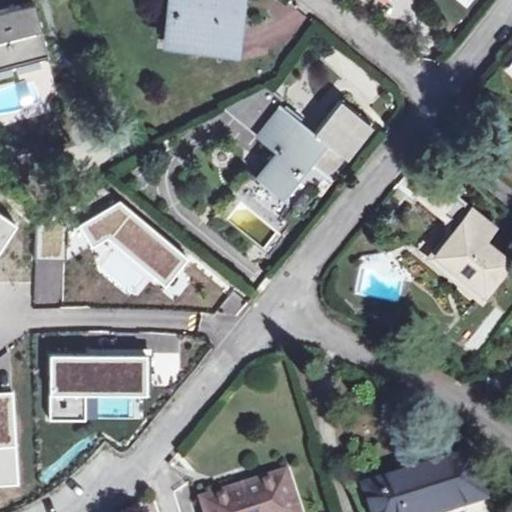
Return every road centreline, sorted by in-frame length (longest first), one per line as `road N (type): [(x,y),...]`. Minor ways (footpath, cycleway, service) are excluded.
road 1 (residential): [(78,511),(135,466),(280,302)]
road 2 (residential): [(280,302),(442,87)]
road 3 (residential): [(511,434),(280,302)]
road 4 (residential): [(442,87),(332,0)]
